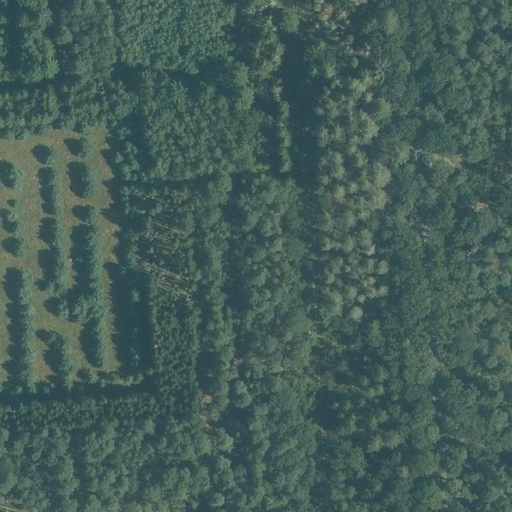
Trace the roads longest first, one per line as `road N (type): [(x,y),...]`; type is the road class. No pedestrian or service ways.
road 1 (secondary): [(441,511),(408,0)]
road 2 (track): [(328,511),(297,0)]
